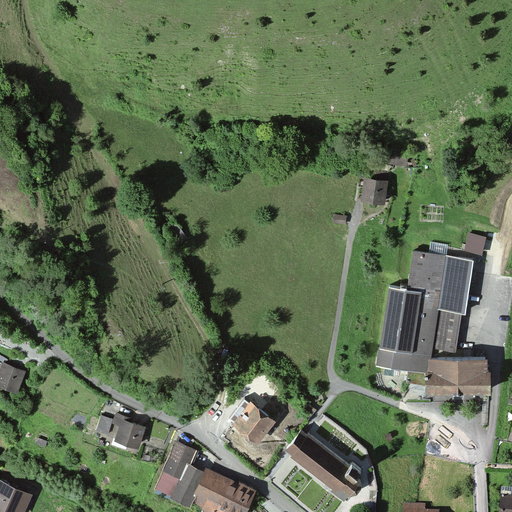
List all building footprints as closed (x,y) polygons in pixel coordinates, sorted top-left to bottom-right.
[(408,149),(390,146),(388,161),(406,163),(408,149)] [(388,182),(366,179),(363,201),(385,204),(388,182)] [(408,286),(389,283),(376,362),(427,370),(431,344),(455,348),(470,257),(414,248),(408,286)] [(486,357),(431,358),(431,378),(427,378),(427,394),(489,393),(489,371),(486,371),(486,357)] [(24,368),(3,360),(0,367),(0,381),(16,388),(24,368)] [(268,376),(255,366),(244,381),(257,390),(268,376)] [(273,420),(251,403),(235,423),(257,441),(273,420)] [(137,443),(144,423),(128,418),(130,415),(117,410),(114,419),(120,421),(115,436),(137,443)] [(351,462),(310,431),(309,432),(302,427),(288,446),(294,451),(293,453),(337,486),(341,481),(355,491),(363,480),(355,473),(360,467),(352,461),(351,462)] [(197,448),(176,439),(155,485),(189,500),(191,496),(203,502),(203,504),(220,511),(221,511),(223,509),(229,511),(239,511),(252,485),(238,479),(236,484),(226,479),(228,476),(206,466),(205,469),(191,462),(197,448)] [(23,511),(33,490),(0,475),(0,502),(21,511),(23,511)] [(511,511),(511,489),(503,488),(501,511),(511,511)]
